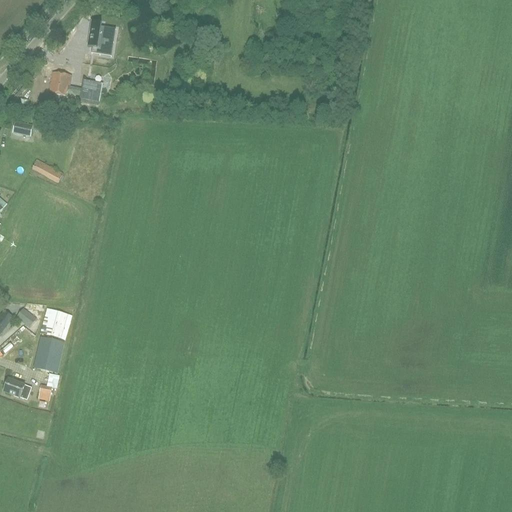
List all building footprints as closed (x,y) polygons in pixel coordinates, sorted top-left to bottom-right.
[(88,48),(110,51),(112,43),(109,42),(111,29),(101,28),(102,24),(91,22),(88,48)] [(82,90),(69,88),(71,76),(52,73),(48,94),(67,97),(67,96),(81,98),(80,101),(100,104),(103,85),(83,82),(82,90)] [(13,134),(16,134),(31,138),(33,129),(18,125),(15,125),(13,134)] [(58,184),(63,175),(37,161),(31,170),(58,184)] [(30,329),(36,320),(23,310),(16,319),(30,329)] [(65,342),(72,318),(47,310),(40,335),(65,342)] [(0,334),(12,319),(4,312),(0,317),(0,334)] [(64,345),(41,339),(33,369),(57,375),(64,345)] [(41,388),(40,396),(50,398),(52,389),(57,390),(59,377),(49,375),(47,389),(41,388)] [(20,400),(20,399),(27,402),(32,390),(25,387),(8,380),(3,393),(20,400)]
